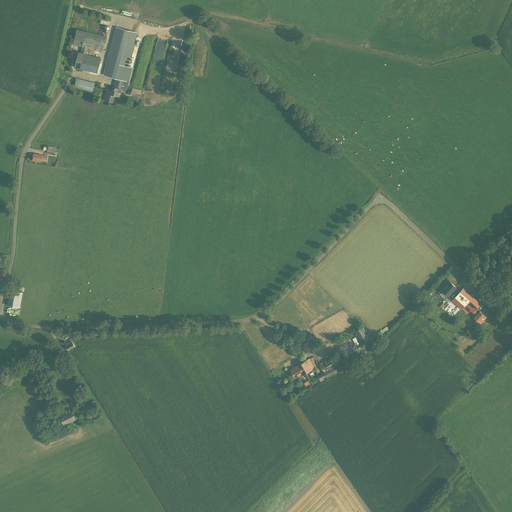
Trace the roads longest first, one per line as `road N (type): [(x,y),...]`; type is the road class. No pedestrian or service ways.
road 1 (unclassified): [(511,321),(380,196),(269,309),(243,320),(52,328),(0,319)]
road 2 (unclassified): [(0,311),(24,149),(65,87)]
road 3 (track): [(114,433),(52,328)]
